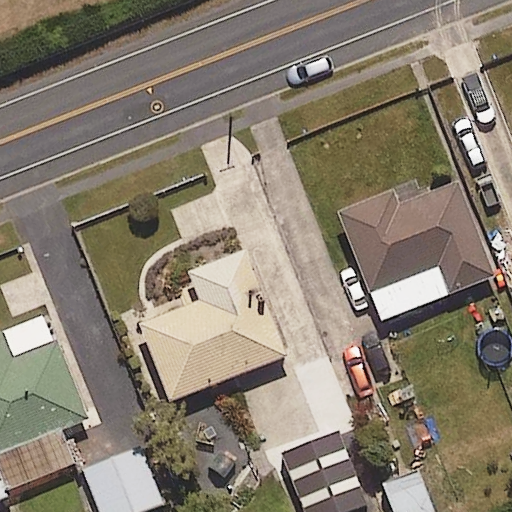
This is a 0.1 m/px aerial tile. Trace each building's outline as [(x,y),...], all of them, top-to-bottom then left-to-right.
[(376,323),(492,279),(456,185),(413,201),(408,188),(335,216),(376,323)] [(160,406),(286,356),(243,249),(177,276),(188,303),(129,327),(160,406)] [(0,499),(9,496),(7,492),(78,463),(65,430),(94,419),(51,315),(0,335),(0,499)] [(313,439),(354,421),(326,354),(285,371),(313,439)] [(142,511),(166,503),(143,445),(85,468),(102,511),(142,511)] [(429,511),(414,473),(380,486),(390,511),(429,511)]
